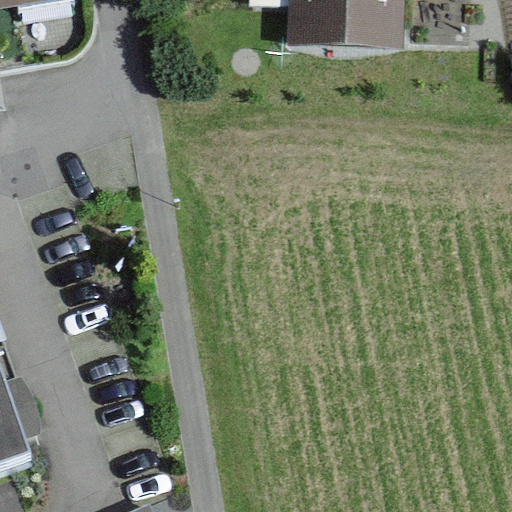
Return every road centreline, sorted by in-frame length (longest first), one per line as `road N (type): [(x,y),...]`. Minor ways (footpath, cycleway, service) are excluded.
road 1 (residential): [(118,0),(208,511)]
road 2 (unknown): [(0,159),(142,135)]
